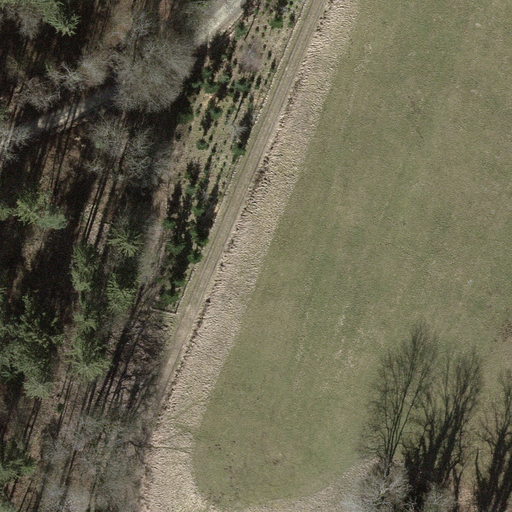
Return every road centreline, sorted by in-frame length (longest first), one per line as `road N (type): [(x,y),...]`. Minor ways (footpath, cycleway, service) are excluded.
road 1 (track): [(136,511),(141,439),(320,0)]
road 2 (track): [(229,0),(132,75),(0,128)]
